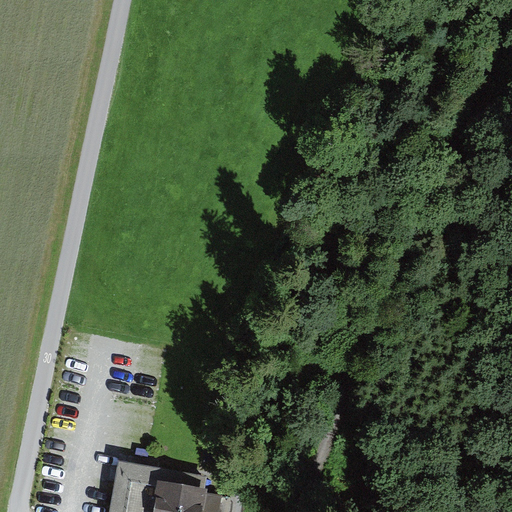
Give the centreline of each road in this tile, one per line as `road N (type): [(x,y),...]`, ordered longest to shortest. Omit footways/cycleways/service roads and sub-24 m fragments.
road 1 (track): [(511,21),(303,511)]
road 2 (residential): [(13,511),(122,0)]
